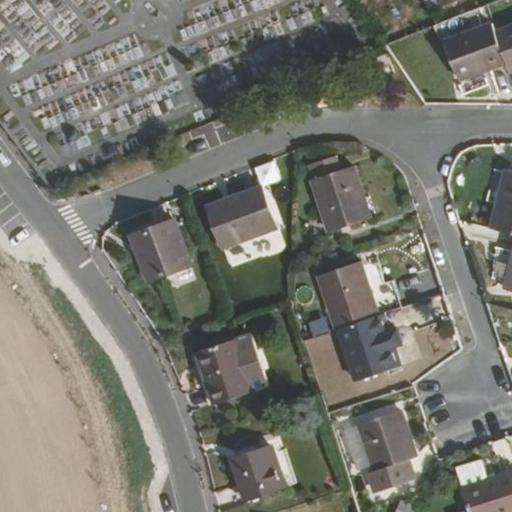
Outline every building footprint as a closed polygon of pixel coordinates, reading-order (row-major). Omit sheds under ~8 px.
[(425,0),(429,10),(439,6),(437,0),(425,0)] [(447,10),(471,0),(453,0),(445,3),(447,10)] [(451,18),(479,7),(476,0),(471,0),(447,10),(451,18)] [(509,61),(497,31),(494,23),(446,41),(460,79),(509,61)] [(509,61),(511,70),(511,25),(497,31),(509,61)] [(388,55),(368,61),(375,79),(394,72),(388,55)] [(371,216),(353,165),(342,170),(336,155),(309,165),(331,230),(371,216)] [(511,169),(509,168),(493,227),(511,232),(511,169)] [(263,185),(209,207),(223,246),(279,226),(263,185)] [(191,265),(174,219),(134,235),(151,281),(191,265)] [(300,267),(313,262),(309,249),(294,253),(300,267)] [(340,327),(380,313),(362,261),(319,275),(337,328),(340,327)] [(398,364),(380,313),(340,327),(358,377),(398,364)] [(198,352),(216,403),(254,389),(237,339),(198,352)] [(346,417),(342,406),(327,410),(331,422),(346,417)] [(402,410),(362,423),(378,471),(372,473),(378,494),(416,480),(409,460),(418,456),(402,410)] [(286,486),(272,444),(234,457),(248,499),(286,486)] [(464,487),(490,479),(483,458),(458,466),(464,487)] [(472,511),(511,511),(511,471),(490,479),(464,487),(472,511)] [(405,511),(408,504),(395,501),(391,511),(405,511)]
